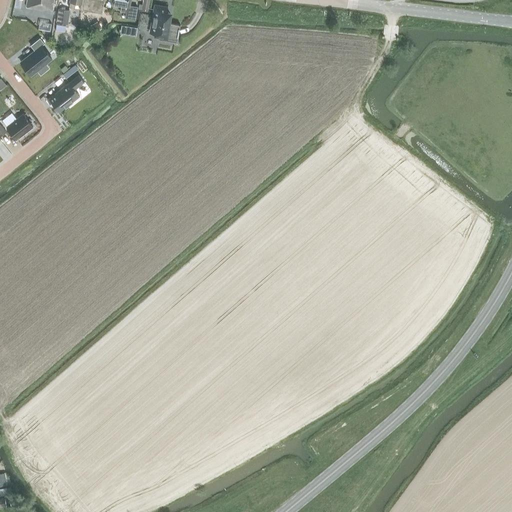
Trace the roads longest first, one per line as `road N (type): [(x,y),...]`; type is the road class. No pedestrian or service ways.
road 1 (primary): [(511,271),(448,365),(285,511)]
road 2 (secondary): [(511,22),(323,0)]
road 3 (residential): [(0,173),(54,130),(0,61)]
